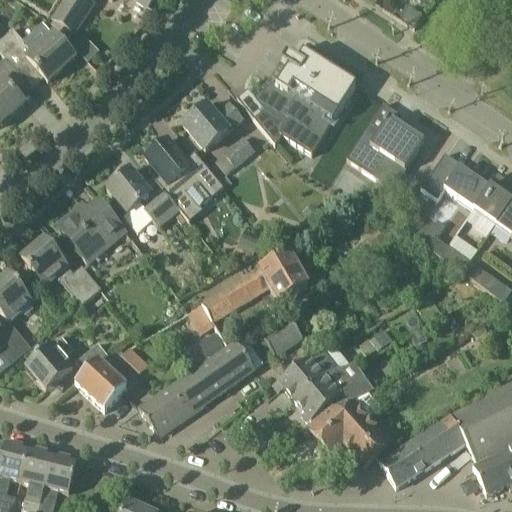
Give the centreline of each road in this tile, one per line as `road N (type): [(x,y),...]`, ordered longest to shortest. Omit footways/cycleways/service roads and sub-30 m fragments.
road 1 (secondary): [(284,511),(0,419)]
road 2 (unclassified): [(0,207),(91,127),(196,0)]
road 3 (unclassified): [(511,142),(303,0)]
